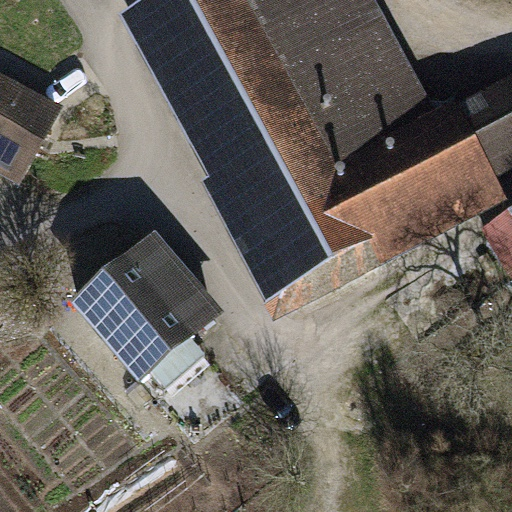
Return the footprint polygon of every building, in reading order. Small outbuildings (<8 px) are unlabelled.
[(184,0),(141,23),(287,292),(355,256),(364,274),(381,264),(372,247),(485,185),(482,179),(453,126),(450,120),(429,131),(357,0),(184,0)] [(0,176),(20,187),(59,116),(0,84),(0,176)] [(511,93),(453,126),(482,179),(511,163),(511,93)] [(511,230),(505,220),(485,231),(511,272),(511,230)] [(154,249),(82,312),(144,384),(195,340),(192,337),(214,318),(154,249)] [(511,511),(511,447),(415,468),(422,511),(511,511)]
